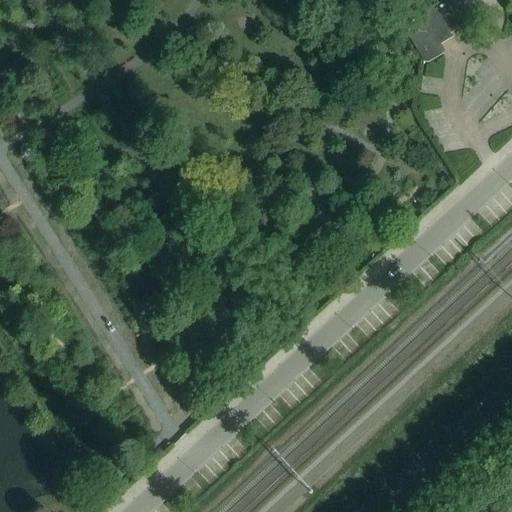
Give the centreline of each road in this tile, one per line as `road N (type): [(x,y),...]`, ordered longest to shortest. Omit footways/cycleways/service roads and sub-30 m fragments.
road 1 (residential): [(130,511),(511,170)]
road 2 (residential): [(375,511),(511,386)]
